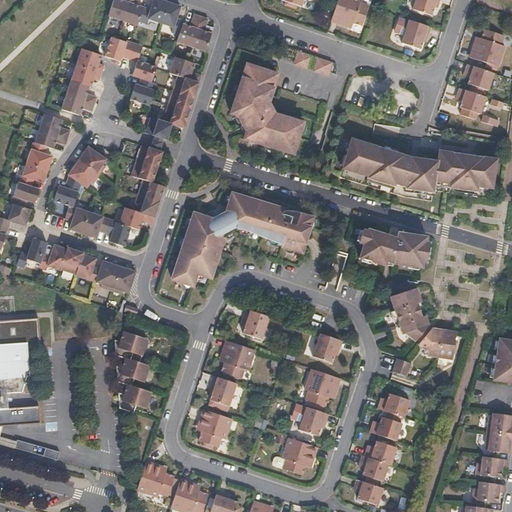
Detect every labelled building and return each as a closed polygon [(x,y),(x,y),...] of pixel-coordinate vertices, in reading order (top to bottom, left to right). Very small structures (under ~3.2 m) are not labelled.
[(122,20),(128,0),(113,0),(108,16),(122,20)] [(138,21),(143,7),(137,5),(138,0),(128,0),(122,20),(137,25),(138,21)] [(159,23),(166,2),(161,0),(152,0),(150,9),(143,7),(138,21),(146,23),(147,19),(159,23)] [(302,7),(303,0),(310,0),(311,0),(282,0),(286,2),(285,6),(296,9),(297,5),(302,7)] [(363,25),(369,7),(360,4),(361,0),(338,0),(332,21),(352,28),(353,22),(363,25)] [(438,9),(440,2),(440,0),(417,0),(414,11),(431,16),(434,8),(438,9)] [(177,17),(180,6),(166,2),(159,23),(173,27),(171,32),(178,35),(183,23),(183,19),(177,17)] [(191,46),(201,17),(193,14),(189,25),(183,23),(178,35),(176,42),(191,46)] [(206,51),(211,32),(205,30),(208,19),(201,17),(191,46),(206,51)] [(396,32),(405,35),(410,21),(401,18),(396,32)] [(420,50),(423,42),(427,44),(429,36),(432,29),(410,21),(405,35),(402,44),(420,50)] [(484,28),(481,37),(476,35),(469,56),(498,65),(504,45),(501,44),(504,35),(484,28)] [(105,57),(114,59),(112,63),(119,65),(121,57),(137,62),(137,61),(143,46),(127,40),(126,42),(111,37),(105,57)] [(99,64),(102,55),(81,49),(66,95),(95,104),(97,97),(88,94),(90,86),(92,87),(94,78),(99,80),(104,66),(99,64)] [(308,69),(312,56),(298,51),(293,64),(308,69)] [(192,72),(195,63),(171,55),(166,71),(176,75),(198,82),(201,75),(192,72)] [(327,75),(331,62),(317,57),(313,71),(327,75)] [(151,81),(156,67),(137,61),(137,62),(132,76),(141,78),(151,81)] [(463,74),(469,76),(467,82),(471,83),(469,90),(481,94),(483,87),(487,88),(493,72),(467,63),(463,74)] [(268,104),(273,89),(271,89),(276,74),(246,65),(230,114),(236,116),(246,132),(243,139),(291,155),(302,124),(287,120),(288,118),(274,114),(268,104)] [(193,98),(198,82),(176,75),(172,91),(193,98)] [(129,90),(132,91),(130,99),(150,105),(157,83),(151,81),(141,78),(138,85),(134,84),(134,86),(131,85),(129,90)] [(480,112),(485,96),(481,94),(469,90),(459,87),(455,98),(461,100),(459,106),(462,107),(460,113),(476,118),(478,112),(480,112)] [(188,112),(193,98),(172,91),(167,105),(188,112)] [(95,104),(66,95),(62,108),(81,114),(83,108),(92,112),(95,104)] [(501,107),(503,101),(492,98),(490,104),(501,107)] [(183,128),(188,112),(167,105),(162,121),(172,124),(183,128)] [(60,124),(62,117),(43,111),(39,125),(67,134),(69,128),(60,124)] [(493,124),(495,118),(484,114),(482,121),(493,124)] [(167,140),(172,124),(162,121),(150,117),(145,133),(148,134),(154,136),(163,139),(167,140)] [(65,142),(67,134),(39,125),(34,140),(46,144),(47,144),(53,146),(55,139),(65,142)] [(163,139),(154,136),(151,145),(160,148),(163,139)] [(48,166),(52,153),(45,150),(46,144),(34,140),(33,139),(27,159),(48,166)] [(491,190),(496,159),(438,151),(437,161),(410,158),(351,140),(342,169),(367,177),(366,179),(394,187),(395,186),(405,188),(405,190),(433,195),(435,183),(447,184),(446,189),(476,193),(477,187),(491,190)] [(157,164),(162,148),(160,148),(151,145),(145,143),(140,142),(135,157),(157,164)] [(103,161),(106,156),(87,143),(78,157),(99,172),(106,163),(103,161)] [(99,172),(78,157),(67,171),(69,172),(81,181),(86,184),(90,179),(93,181),(99,172)] [(153,179),(157,164),(135,157),(131,172),(143,176),(153,179)] [(43,180),(48,166),(27,159),(22,173),(19,172),(17,179),(32,183),(34,177),(43,180)] [(59,182),(58,183),(55,182),(54,187),(56,188),(53,197),(69,202),(74,204),(81,181),(69,172),(65,184),(59,182)] [(160,198),(165,183),(153,179),(143,176),(138,191),(160,198)] [(34,200),(39,186),(32,183),(17,179),(10,200),(13,201),(27,205),(29,199),(34,200)] [(155,213),(160,198),(138,191),(133,206),(155,213)] [(312,220),(290,213),(232,194),(227,209),(220,204),(219,208),(213,210),(210,211),(208,213),(206,217),(194,213),(183,244),(171,279),(192,287),(196,274),(210,278),(224,239),(226,239),(228,236),(234,231),(239,230),(242,230),(249,233),(281,246),(281,248),(302,255),(312,220)] [(26,222),(30,207),(27,205),(13,201),(8,217),(10,219),(24,223),(26,222)] [(82,230),(89,209),(74,204),(69,202),(65,216),(71,218),(69,226),(82,230)] [(152,221),(155,213),(133,206),(124,204),(119,220),(131,224),(139,227),(142,218),(152,221)] [(105,230),(109,215),(89,209),(82,230),(97,235),(99,228),(105,230)] [(0,247),(1,247),(4,239),(7,240),(9,234),(6,233),(10,219),(8,217),(0,214),(0,247)] [(125,244),(131,224),(119,220),(117,219),(115,217),(109,215),(105,230),(111,232),(109,239),(125,244)] [(387,233),(386,235),(366,229),(365,231),(359,229),(355,241),(358,242),(358,243),(362,244),(358,258),(384,265),(392,267),(393,263),(406,265),(405,267),(409,269),(415,270),(416,269),(417,269),(418,267),(420,268),(421,263),(424,263),(425,260),(427,260),(427,258),(428,258),(430,249),(429,247),(427,246),(428,243),(424,242),(425,238),(397,234),(395,234),(387,233)] [(38,268),(43,254),(46,242),(33,237),(27,254),(20,251),(16,265),(24,268),(26,259),(39,264),(38,268)] [(61,269),(68,249),(54,244),(50,256),(43,254),(38,268),(46,270),(48,265),(61,269)] [(75,275),(83,254),(83,252),(68,247),(68,249),(61,269),(60,271),(75,275)] [(95,282),(100,268),(93,266),(96,258),(83,254),(75,275),(95,282)] [(110,291),(119,266),(102,260),(100,268),(95,282),(100,284),(99,287),(110,291)] [(128,293),(135,272),(119,266),(110,291),(122,295),(123,292),(128,293)] [(414,340),(419,343),(417,345),(427,353),(426,356),(450,360),(454,333),(435,330),(430,332),(428,332),(429,330),(425,328),(427,326),(423,316),(417,318),(413,305),(419,302),(414,288),(388,296),(392,311),(389,312),(394,326),(397,325),(400,333),(403,334),(413,342),(414,340)] [(137,317),(139,309),(125,305),(123,312),(137,317)] [(242,324),(246,326),(243,335),(262,341),(269,318),(247,311),(242,324)] [(0,427),(40,424),(39,407),(8,409),(7,395),(22,394),(27,373),(25,373),(23,350),(41,348),(38,319),(0,321),(0,427)] [(126,386),(123,395),(118,394),(119,409),(133,414),(135,407),(145,410),(151,393),(132,387),(134,380),(144,383),(149,367),(139,364),(147,340),(123,332),(120,342),(114,341),(115,356),(124,360),(121,369),(116,367),(117,383),(126,386)] [(332,364),(335,355),(338,356),(342,343),(320,336),(313,358),(332,364)] [(511,340),(497,338),(497,341),(493,340),(491,349),(495,350),(494,355),(491,354),(489,364),(493,365),(492,368),(489,368),(487,377),(491,378),(490,381),(511,383),(511,340)] [(219,362),(224,364),(221,373),(241,379),(244,370),(248,371),(255,351),(226,341),(219,362)] [(407,369),(408,364),(395,359),(392,365),(407,369)] [(404,376),(407,369),(392,365),(390,372),(404,376)] [(326,406),(329,399),(334,400),(335,395),(340,379),(312,370),(305,390),(309,391),(306,400),(326,406)] [(227,412),(229,407),(236,384),(214,377),(210,392),(213,392),(209,407),(227,412)] [(390,395),(388,401),(381,399),(378,410),(389,413),(387,420),(382,419),(380,424),(374,422),(371,433),(398,442),(403,425),(399,424),(401,417),(405,419),(410,402),(390,395)] [(325,429),(327,422),(329,415),(307,408),(299,431),(317,437),(320,427),(325,429)] [(203,410),(198,426),(196,431),(201,433),(198,441),(218,448),(221,438),(225,440),(232,420),(203,410)] [(511,435),(511,425),(511,422),(511,418),(511,416),(492,413),(491,417),(487,417),(485,431),(511,435)] [(256,418),(254,425),(265,427),(267,420),(256,418)] [(508,452),(511,435),(485,431),(484,443),(487,444),(486,449),(508,452)] [(289,439),(282,460),(277,458),(274,460),(272,464),(273,467),(302,476),(305,468),(311,470),(318,448),(289,439)] [(31,454),(33,445),(17,441),(14,449),(31,454)] [(377,442),(375,447),(369,446),(365,457),(390,465),(392,466),(398,449),(377,442)] [(43,457),(45,449),(33,445),(31,454),(43,457)] [(57,461),(59,453),(45,449),(43,457),(57,461)] [(359,468),(365,470),(363,477),(367,478),(379,482),(384,483),(390,465),(365,457),(363,456),(359,468)] [(499,477),(500,471),(506,472),(507,460),(481,456),(481,462),(476,462),(475,474),(499,477)] [(167,474),(168,468),(163,466),(147,461),(137,490),(158,497),(159,493),(169,496),(175,477),(167,474)] [(377,487),(379,482),(367,478),(366,483),(377,487)] [(203,511),(208,495),(200,493),(202,486),(181,479),(171,509),(180,511),(203,511)] [(354,492),(360,494),(358,501),(378,507),(384,489),(377,487),(366,483),(357,480),(354,492)] [(496,503),(497,497),(503,498),(504,485),(478,481),(477,489),(473,488),(471,500),(496,503)] [(231,500),(232,497),(225,494),(218,492),(210,511),(241,511),(243,507),(238,505),(239,503),(231,500)] [(273,511),(275,507),(254,501),(250,511),(273,511)]
